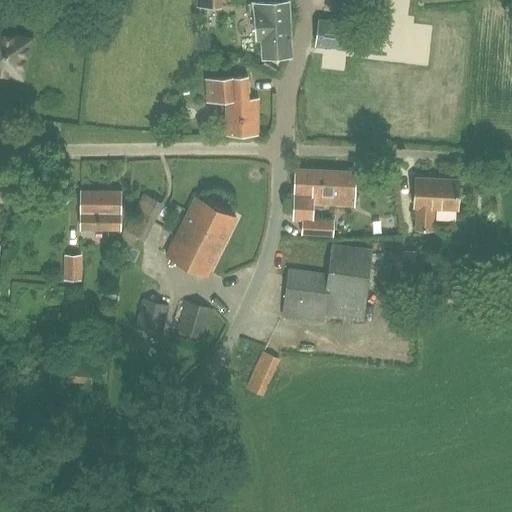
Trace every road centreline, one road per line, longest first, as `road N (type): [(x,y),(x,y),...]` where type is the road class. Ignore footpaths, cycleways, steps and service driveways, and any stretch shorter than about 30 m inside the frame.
road 1 (residential): [(145,511),(179,419),(260,276),(274,229),(279,148)]
road 2 (residential): [(279,148),(49,147)]
road 3 (residential): [(279,148),(304,0)]
